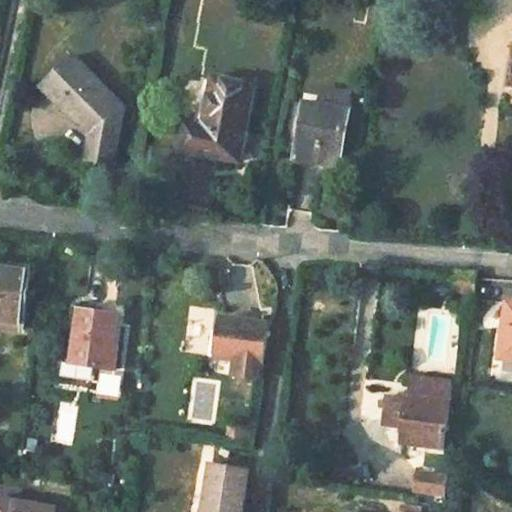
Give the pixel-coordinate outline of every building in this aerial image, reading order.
[(120,111),(70,59),(39,90),(89,140),(85,165),(109,170),(120,111)] [(254,90),(211,81),(201,132),(185,128),(179,156),(237,168),(254,90)] [(347,117),(305,109),(295,163),(338,172),(347,117)] [(27,268),(0,264),(0,325),(18,329),(27,268)] [(476,276),(456,276),(453,297),(473,299),(476,276)] [(114,311),(71,306),(64,358),(113,365),(115,344),(110,343),(114,311)] [(272,324),(222,318),(215,359),(234,361),(233,376),(263,381),(272,324)] [(511,326),(511,333),(499,331),(496,362),(511,363),(511,326)] [(451,387),(415,381),(413,393),(408,392),(406,400),(400,435),(398,447),(441,455),(451,387)] [(406,400),(387,398),(381,432),(400,435),(406,400)] [(210,474),(205,511),(239,511),(244,478),(210,474)] [(443,481),(413,476),(410,497),(441,502),(443,481)] [(54,511),(55,507),(0,497),(0,511),(54,511)]
